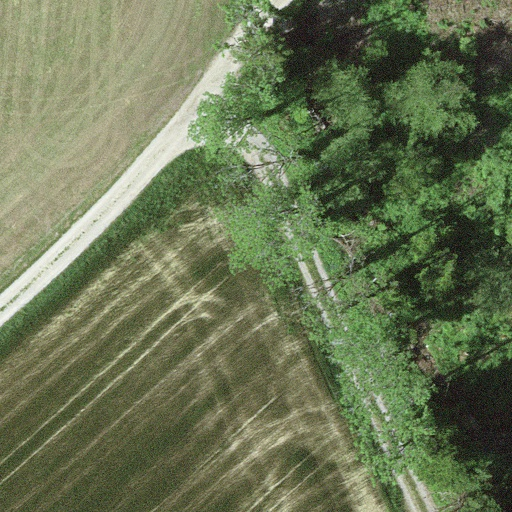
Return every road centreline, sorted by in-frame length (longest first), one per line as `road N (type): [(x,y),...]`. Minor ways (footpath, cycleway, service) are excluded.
road 1 (track): [(192,120),(235,137),(265,163),(425,511)]
road 2 (track): [(0,307),(192,120),(269,0)]
